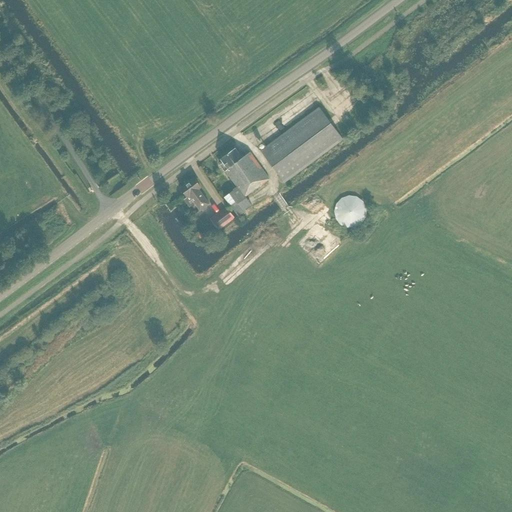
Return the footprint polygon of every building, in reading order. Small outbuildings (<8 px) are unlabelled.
[(343,139),(328,119),(319,107),(261,151),(284,182),(343,139)] [(242,158),(235,148),(220,158),(223,162),(220,164),(237,187),(234,189),(235,190),(225,197),(239,216),(251,206),(245,196),(269,178),(250,152),(242,158)] [(209,203),(198,188),(200,186),(194,178),(181,188),(187,196),(183,199),(189,207),(195,203),(200,210),(209,203)] [(349,227),(354,227),(359,225),(362,222),(365,218),(367,214),(367,209),(365,204),(363,200),(359,197),(355,195),(350,195),(346,196),(341,198),(338,201),(335,206),(334,210),(335,215),(337,220),(340,223),(344,226),(349,227)] [(218,230),(235,218),(226,207),(210,219),(218,230)] [(204,234),(197,231),(194,239),(201,241),(204,234)]
